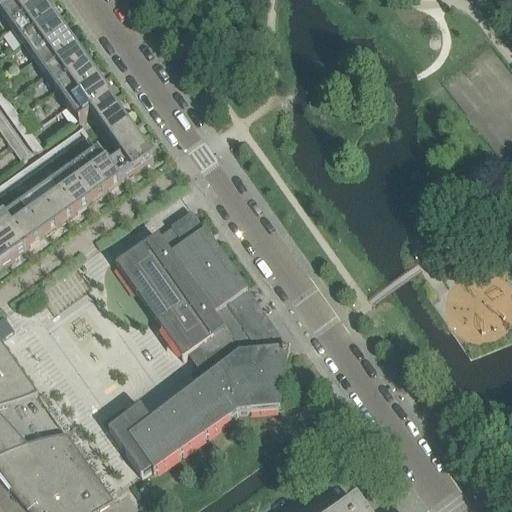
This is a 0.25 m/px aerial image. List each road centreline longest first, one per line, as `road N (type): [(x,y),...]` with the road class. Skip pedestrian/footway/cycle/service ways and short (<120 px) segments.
road 1 (residential): [(397,434),(90,0)]
road 2 (residential): [(287,511),(397,434)]
